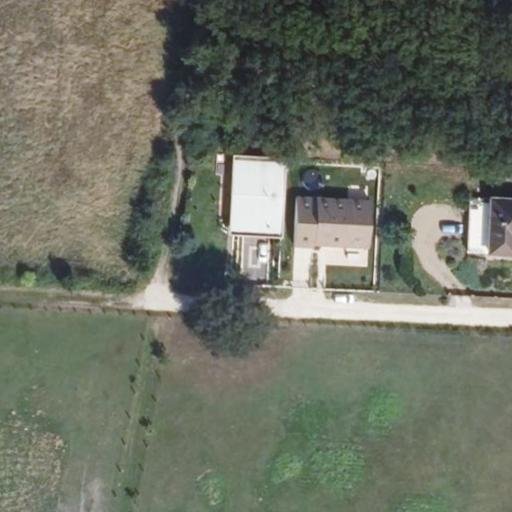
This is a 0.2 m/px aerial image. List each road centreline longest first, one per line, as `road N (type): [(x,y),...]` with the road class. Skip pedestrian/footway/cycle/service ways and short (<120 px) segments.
road 1 (unclassified): [(511,315),(143,293)]
road 2 (unclassified): [(109,511),(143,293)]
